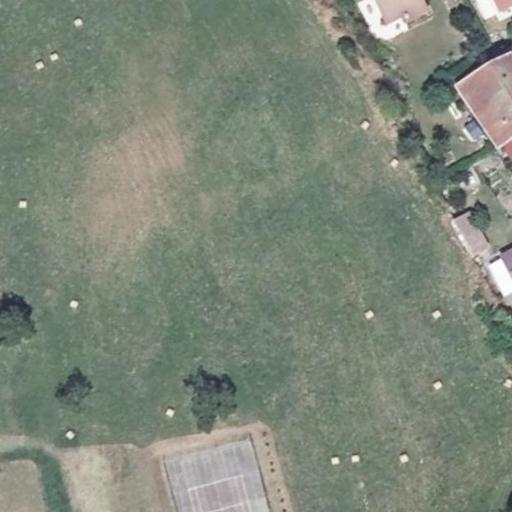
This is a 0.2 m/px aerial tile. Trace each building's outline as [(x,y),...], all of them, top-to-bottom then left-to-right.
[(371,0),(385,26),(400,19),(402,23),(426,12),(419,0),(371,0)] [(511,0),(492,0),(500,14),(511,8),(511,0)] [(493,58),(495,64),(456,85),(496,144),(511,135),(511,64),(505,52),(493,58)] [(468,215),(454,223),(473,257),(486,249),(468,215)] [(511,254),(503,259),(511,277),(511,254)]
